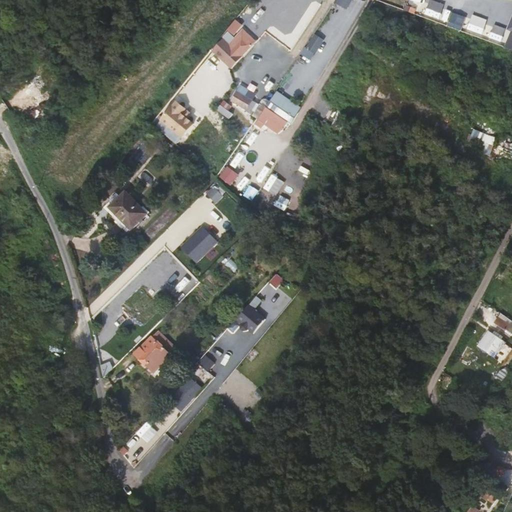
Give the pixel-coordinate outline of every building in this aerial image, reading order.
[(281,0),(265,0),(266,12),(282,11),(281,0)] [(353,0),(338,0),(336,4),(347,11),(353,0)] [(448,25),(463,30),(467,17),(453,12),(448,25)] [(511,21),(501,46),(506,48),(511,34),(511,21)] [(303,54),(312,59),(323,41),(314,36),(303,54)] [(241,60),(232,52),(225,60),(233,68),(241,60)] [(257,94),(241,85),(238,91),(253,101),(257,94)] [(251,114),(257,103),(253,101),(238,91),(231,101),(246,110),(245,111),(251,114)] [(302,108),(277,91),(254,124),(263,130),(265,127),(279,135),(280,133),(283,133),(288,123),(293,125),(302,108)] [(177,102),(163,121),(184,138),(195,125),(183,115),(187,110),(177,102)] [(257,119),(265,106),(260,103),(252,116),(257,119)] [(222,106),(218,111),(230,120),(234,115),(222,106)] [(476,129),(469,146),(492,155),(498,137),(476,129)] [(511,153),(511,136),(508,135),(503,151),(511,153)] [(220,177),(231,186),(237,178),(227,170),(220,177)] [(272,176),(265,192),(278,198),(285,183),(272,176)] [(244,197),(253,202),(257,195),(248,190),(244,197)] [(132,229),(148,214),(126,192),(107,211),(116,220),(115,222),(122,229),(127,224),(132,229)] [(182,247),(198,263),(220,241),(203,225),(182,247)] [(256,296),(236,319),(252,333),(264,319),(251,308),(253,306),(255,307),(261,300),(256,296)] [(511,322),(511,320),(501,313),(495,322),(507,330),(511,322)] [(178,350),(159,331),(135,354),(154,374),(178,350)] [(494,334),(489,331),(479,346),(502,362),(511,348),(511,346),(502,339),(498,337),(494,334)] [(504,337),(495,331),(494,334),(498,337),(502,339),(504,337)] [(199,355),(213,340),(209,336),(195,351),(199,355)] [(508,371),(502,367),(495,378),(501,382),(508,371)] [(190,380),(172,400),(183,410),(201,389),(190,380)] [(128,442),(123,448),(126,451),(132,445),(128,442)] [(496,490),(491,486),(483,497),(489,500),(496,490)]
